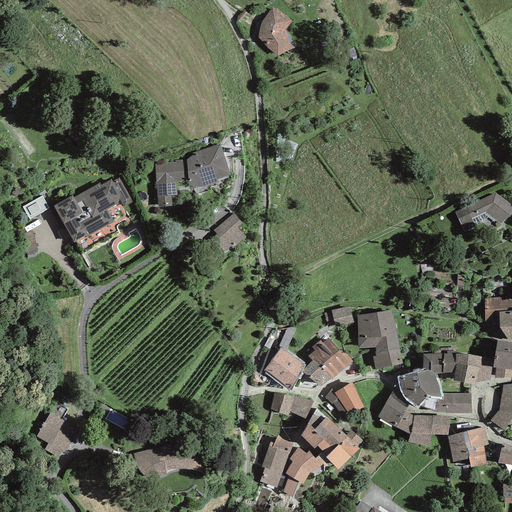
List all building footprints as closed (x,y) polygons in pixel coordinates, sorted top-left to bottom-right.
[(266,45),(278,55),(294,48),(287,40),(285,34),(286,27),(292,20),(273,6),(262,19),(258,36),(266,45)] [(155,163),(159,205),(171,204),(171,196),(176,196),(175,184),(188,181),(194,187),(211,183),(229,174),(220,144),(194,151),(185,161),(155,163)] [(73,192),(54,203),(75,241),(113,221),(106,209),(121,201),(124,207),(132,203),(118,178),(113,181),(111,177),(100,183),(76,196),(73,192)] [(511,204),(495,191),(454,210),(464,231),(475,226),(472,218),(485,211),(501,223),(511,208),(511,204)] [(32,220),(50,210),(44,199),(26,208),(32,220)] [(233,214),(214,229),(218,233),(212,237),(224,252),(244,236),(236,227),(240,223),(233,214)] [(501,298),(484,299),(485,324),(500,323),(499,310),(511,308),(511,299),(501,301),(501,298)] [(331,311),(324,313),(328,326),(353,320),(349,304),(331,309),(331,311)] [(375,350),(396,349),(393,308),(357,312),(359,345),(375,344),(375,350)] [(332,382),(354,364),(346,353),(343,355),(330,339),(308,357),(313,365),(305,371),(319,389),(330,379),(332,382)] [(511,368),(511,342),(498,340),(493,364),(496,365),(511,368)] [(267,369),(290,384),(304,363),(281,348),(267,369)] [(378,356),(373,357),(375,368),(401,363),(396,349),(375,350),(378,356)] [(447,353),(423,354),(423,367),(428,368),(435,372),(454,370),(456,353),(457,351),(447,350),(447,353)] [(454,370),(453,378),(475,381),(489,378),(492,365),(481,364),(481,355),(456,353),(454,370)] [(511,368),(496,365),(495,376),(511,375),(511,368)] [(446,411),(472,412),(470,395),(441,393),(435,372),(428,368),(401,375),(401,384),(405,392),(411,398),(419,403),(436,410),(446,411)] [(352,383),(336,392),(347,413),(364,404),(352,383)] [(499,410),(491,419),(505,430),(511,417),(511,385),(503,387),(499,410)] [(276,390),(270,408),(288,414),(290,410),(307,416),(311,401),(276,390)] [(392,392),(378,415),(396,426),(410,403),(392,392)] [(332,406),(340,402),(336,394),(328,398),(332,406)] [(68,408),(56,401),(36,435),(48,441),(44,448),(61,457),(78,427),(62,418),(68,408)] [(410,403),(396,426),(411,434),(408,440),(429,445),(431,433),(448,434),(450,417),(413,414),(410,403)] [(107,421),(127,431),(132,421),(112,411),(107,421)] [(326,453),(339,465),(363,440),(351,429),(347,433),(327,415),(316,426),(311,422),(301,433),(314,445),(316,443),(323,450),(326,453)] [(468,430),(448,434),(453,460),(468,457),(470,466),(487,463),(483,445),(486,444),(483,427),(468,430)] [(152,447),(133,453),(135,464),(138,469),(144,475),(150,476),(158,474),(165,470),(171,469),(180,467),(194,469),(205,471),(203,462),(200,453),(193,449),(183,445),(169,444),(152,447)] [(264,466),(259,479),(277,485),(289,451),(268,444),(261,465),(264,466)] [(511,446),(502,445),(498,461),(511,464),(511,446)]
